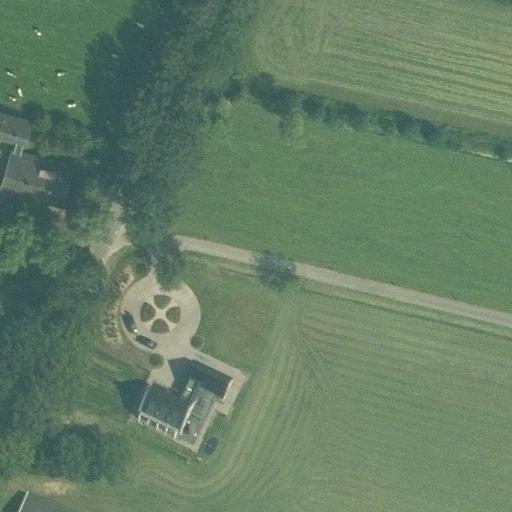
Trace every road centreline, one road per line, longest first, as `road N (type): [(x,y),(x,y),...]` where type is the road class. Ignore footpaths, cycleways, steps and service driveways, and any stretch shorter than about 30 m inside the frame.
road 1 (unclassified): [(511,323),(104,223)]
road 2 (unclassified): [(104,223),(209,0)]
road 3 (unclassified): [(0,438),(104,223)]
